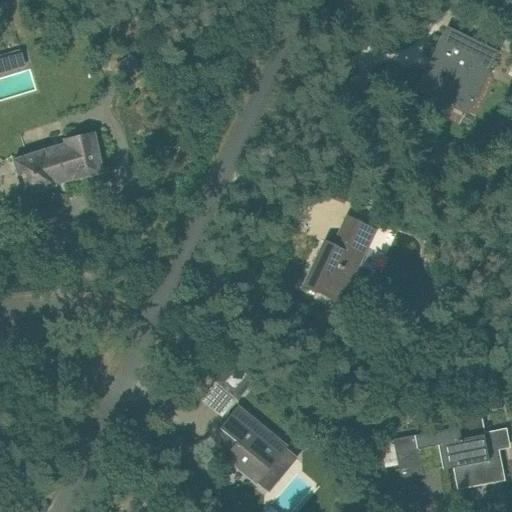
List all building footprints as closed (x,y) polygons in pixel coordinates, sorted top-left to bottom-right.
[(431,73),(423,92),(441,100),(455,107),(467,113),(473,100),(496,53),(465,37),(447,28),(432,58),(443,63),(436,75),(431,73)] [(0,58),(0,100),(0,102),(35,91),(22,52),(0,58)] [(131,55),(117,64),(126,78),(140,68),(131,55)] [(94,133),(74,137),(64,139),(65,144),(13,160),(24,195),(55,186),(55,185),(72,179),(102,173),(94,133)] [(374,230),(365,226),(346,217),(333,246),(324,242),(304,285),(340,301),(374,230)] [(254,376),(233,359),(216,381),(237,398),(254,376)] [(499,394),(495,372),(474,376),(478,398),(499,394)] [(238,407),(220,429),(237,443),(225,457),(230,461),(225,467),(228,470),(233,464),(256,483),(269,493),(297,458),(285,448),(286,446),(238,407)] [(327,408),(323,431),(349,437),(354,414),(327,408)] [(456,428),(392,440),(400,478),(422,473),(417,449),(438,445),(443,470),(453,468),(457,490),(492,483),(483,434),(459,438),(456,428)]
